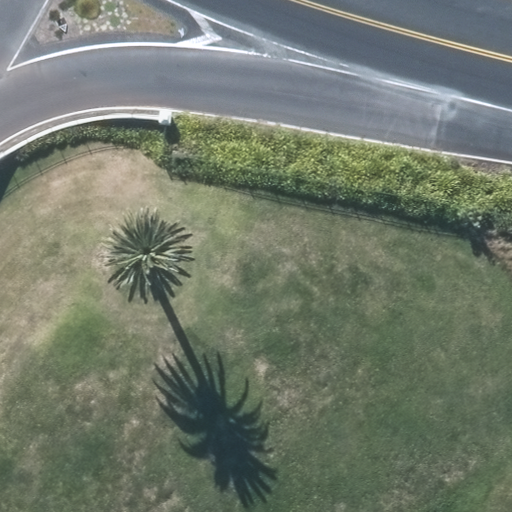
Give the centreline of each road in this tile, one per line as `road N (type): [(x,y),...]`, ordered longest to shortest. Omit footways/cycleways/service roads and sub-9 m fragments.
road 1 (tertiary): [(511,91),(189,67),(74,78),(0,118)]
road 2 (tertiary): [(511,56),(310,0)]
